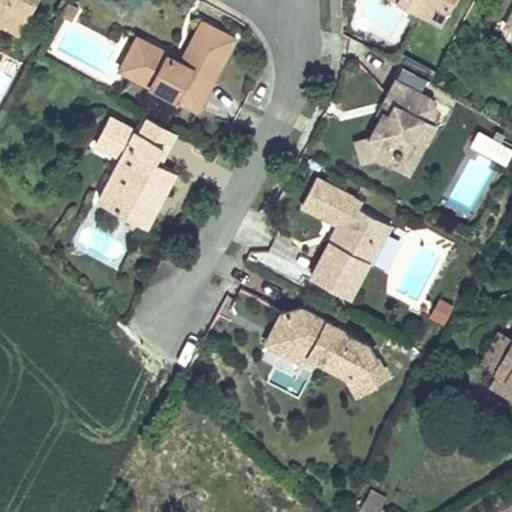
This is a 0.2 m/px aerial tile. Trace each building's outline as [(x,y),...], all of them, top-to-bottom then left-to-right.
[(0,0),(0,18),(1,19),(0,20),(0,22),(20,34),(37,0),(0,0)] [(399,0),(439,20),(450,0),(399,0)] [(136,78),(198,110),(236,38),(202,20),(179,63),(173,60),(176,55),(145,39),(135,58),(144,63),(136,78)] [(135,58),(145,39),(137,35),(119,69),(136,78),(144,63),(135,58)] [(422,86),(424,76),(400,70),(398,81),(422,86)] [(391,98),(400,82),(394,78),(376,112),(380,115),(382,112),(387,114),(392,104),(391,98)] [(431,99),(400,82),(391,98),(392,104),(387,114),(382,112),(380,115),(369,136),(375,158),(389,165),(398,148),(407,153),(416,137),(425,142),(435,125),(430,122),(435,111),(431,99)] [(131,139),(114,130),(119,120),(110,115),(96,142),(122,157),(131,139)] [(176,132),(149,117),(141,132),(164,145),(155,159),(160,162),(176,132)] [(160,162),(155,159),(164,145),(141,132),(119,120),(114,130),(131,139),(122,157),(99,199),(146,224),(157,203),(153,201),(159,190),(163,192),(175,170),(160,162)] [(511,145),(475,133),(469,149),(507,163),(511,148),(511,145)] [(361,162),(375,158),(369,136),(354,140),(361,162)] [(408,175),(425,142),(416,137),(407,153),(398,148),(389,165),(408,175)] [(331,240),(312,276),(350,297),(369,262),(371,264),(392,225),(359,208),(363,201),(317,176),(306,198),(320,206),(318,211),(340,223),(345,230),(338,243),(331,240)] [(163,192),(159,190),(153,201),(157,203),(163,192)] [(320,206),(306,198),(303,203),(318,211),(320,206)] [(338,243),(344,230),(340,223),(331,240),(338,243)] [(453,307),(439,300),(429,317),(443,324),(453,307)] [(368,344),(344,331),(345,329),(303,306),(281,313),(271,332),(291,343),(301,340),(311,345),(307,351),(308,352),(328,362),(330,358),(343,366),(348,374),(347,374),(358,393),(377,382),(375,379),(386,373),(368,344)] [(311,345),(301,340),(291,343),(271,332),(266,341),(304,361),(308,352),(307,351),(311,345)] [(483,361),(497,369),(511,343),(511,339),(499,332),(483,361)] [(511,343),(497,369),(511,378),(511,343)] [(511,378),(499,372),(492,384),(511,395),(511,378)] [(371,490),(366,500),(380,507),(385,497),(371,490)] [(362,507),(370,511),(377,511),(380,507),(366,500),(362,507)]
